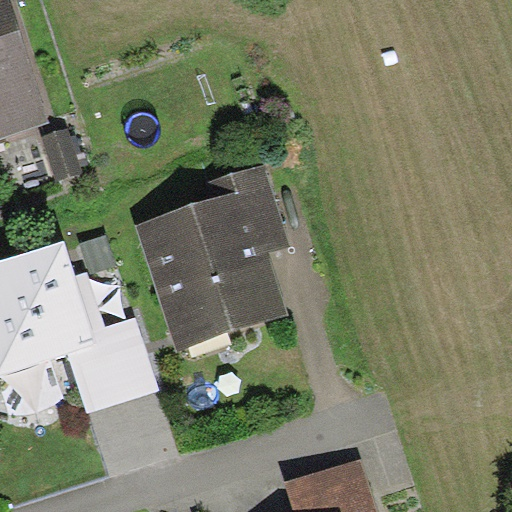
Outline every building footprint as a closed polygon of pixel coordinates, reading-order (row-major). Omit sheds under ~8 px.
[(0,0),(0,144),(49,128),(6,0),(0,0)] [(69,132),(45,140),(59,181),(83,173),(69,132)] [(214,206),(140,232),(185,356),(291,318),(267,253),(294,243),(266,166),(207,187),(214,206)] [(76,280),(64,246),(0,268),(0,379),(2,385),(73,360),(92,413),(162,388),(137,318),(106,329),(87,276),(76,280)] [(378,511),(361,459),(282,486),(290,511),(378,511)]
